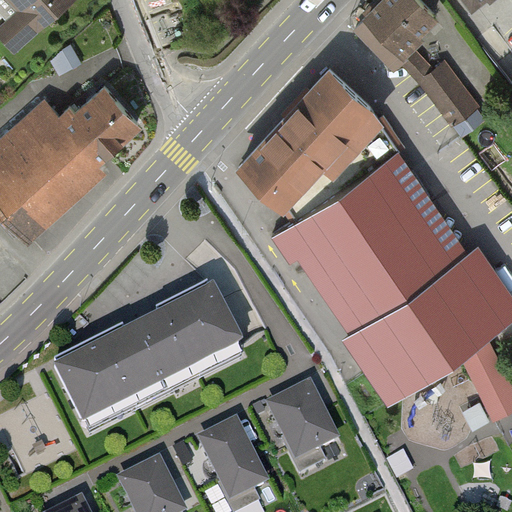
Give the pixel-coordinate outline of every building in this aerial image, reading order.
[(0,0),(0,47),(10,59),(77,0),(0,0)] [(421,0),(384,0),(356,27),(388,60),(396,52),(414,72),(426,60),(407,41),(436,14),(421,0)] [(446,63),(422,81),(463,136),(487,118),(446,63)] [(331,67),(242,162),(284,199),(323,158),(334,169),(381,117),(372,105),(331,67)] [(48,100),(0,142),(0,216),(23,243),(108,168),(97,156),(141,118),(106,78),(62,117),(48,100)] [(401,149),(381,117),(334,169),(323,158),(284,199),(289,204),(298,217),(384,161),(401,149)] [(298,217),(274,233),(291,259),(304,251),(319,273),(355,328),(344,335),(390,402),(511,316),(511,298),(476,244),(453,260),(384,161),(298,217)] [(208,292),(55,369),(86,428),(238,352),(208,292)] [(511,383),(490,339),(463,353),(495,418),(511,409),(511,383)] [(309,390),(272,408),(298,459),(335,440),(309,390)] [(236,427),(204,444),(233,500),(265,484),(236,427)] [(183,511),(159,465),(123,484),(137,511),(183,511)]
